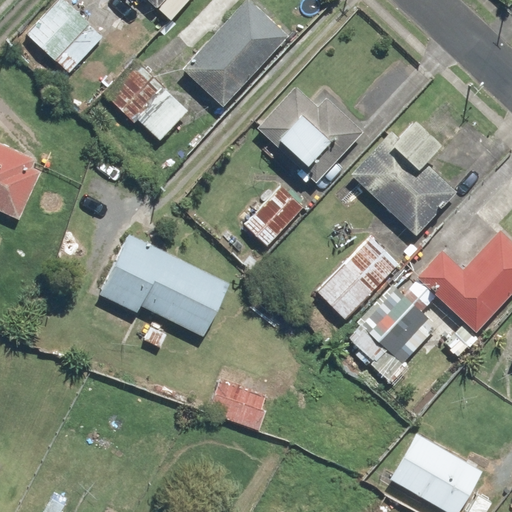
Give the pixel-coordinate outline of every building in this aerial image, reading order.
[(101,35),(67,0),(55,0),(26,28),(65,69),(101,35)] [(289,34),(251,0),(244,0),(184,66),(224,103),(289,34)] [(131,123),(138,116),(161,137),(189,107),(140,61),(105,99),(131,123)] [(314,102),(299,86),(259,124),(314,181),(365,131),(326,90),(314,102)] [(395,132),(390,127),(351,167),(417,231),(458,190),(437,170),(430,177),(418,165),(441,142),(412,114),(395,132)] [(0,209),(19,219),(40,172),(28,166),(33,157),(0,142),(0,209)] [(301,208),(280,186),(244,222),(266,243),(301,208)] [(511,287),(511,238),(500,228),(465,266),(443,246),(418,273),(475,326),(511,287)] [(137,312),(141,304),(160,313),(202,333),(228,279),(129,231),(104,283),(99,294),(137,312)] [(398,260),(369,233),(315,290),(344,318),(398,260)] [(358,315),(362,319),(337,345),(351,359),(361,349),(387,375),(437,326),(392,281),(358,315)] [(167,330),(154,324),(160,313),(141,304),(137,312),(99,294),(85,323),(142,350),(148,338),(160,344),(167,330)] [(274,384),(227,368),(213,413),(259,428),(274,384)] [(445,511),(455,511),(458,508),(463,511),(484,511),(491,501),(470,488),(482,468),(419,429),(389,477),(445,511)]
